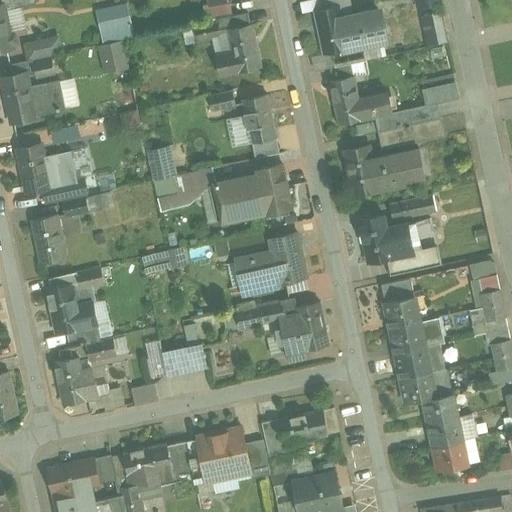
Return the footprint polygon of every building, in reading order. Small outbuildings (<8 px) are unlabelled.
[(37,0),(3,0),(4,4),(5,4),(7,10),(38,3),(37,0)] [(414,0),(417,9),(441,3),(439,0),(414,0)] [(233,1),(212,5),(206,6),(210,22),(218,20),(236,16),(233,1)] [(4,4),(0,4),(0,50),(15,47),(7,10),(5,4),(4,4)] [(133,35),(127,5),(96,11),(103,42),(133,35)] [(342,6),(317,11),(326,54),(334,53),(351,49),(345,19),(342,6)] [(381,12),(345,19),(351,49),(365,46),(387,41),(381,12)] [(447,42),(443,12),(421,16),(425,46),(447,42)] [(236,16),(218,20),(218,22),(220,21),(223,35),(231,33),(231,30),(252,25),(249,13),(236,16)] [(218,22),(196,27),(200,41),(215,38),(223,36),(223,35),(220,21),(218,22)] [(252,25),(231,30),(231,33),(223,35),(223,36),(215,38),(222,75),(239,72),(263,67),(254,25),(252,25)] [(196,27),(185,29),(188,44),(200,41),(196,27)] [(60,36),(25,44),(28,59),(63,52),(60,36)] [(122,43),(100,47),(105,72),(127,67),(122,43)] [(351,49),(334,53),(337,67),(353,64),(369,60),(365,46),(351,49)] [(54,57),(35,61),(35,59),(12,64),(14,76),(29,73),(29,76),(38,74),(39,77),(57,73),(54,57)] [(337,67),(332,68),(334,81),(331,82),(341,124),(377,116),(394,112),(390,93),(361,100),(353,64),(337,67)] [(14,76),(4,78),(13,121),(38,116),(38,115),(68,109),(62,80),(31,86),(29,76),(29,73),(14,76)] [(234,92),(212,97),(215,110),(237,105),(234,92)] [(269,95),(245,100),(254,142),(257,141),(278,137),(269,95)] [(212,97),(204,98),(207,112),(215,110),(212,97)] [(394,112),(377,116),(380,132),(443,118),(440,102),(394,112)] [(443,118),(380,132),(384,149),(447,136),(444,120),(443,118)] [(71,128),(48,132),(51,146),(74,141),(71,128)] [(278,137),(257,141),(260,153),(280,149),(278,137)] [(43,144),(19,149),(28,192),(46,189),(53,187),(52,185),(43,144)] [(421,149),(375,159),(372,146),(347,152),(355,194),(428,179),(421,149)] [(182,147),(151,154),(156,180),(178,176),(176,165),(178,165),(176,157),(184,156),(182,147)] [(284,165),(260,170),(260,174),(269,212),(269,213),(293,208),(284,165)] [(178,176),(156,180),(163,211),(190,204),(216,181),(212,167),(178,176)] [(260,174),(217,183),(221,204),(229,208),(231,220),(269,212),(260,174)] [(80,179),(52,185),(53,187),(46,189),(49,204),(84,196),(80,179)] [(100,195),(87,197),(90,211),(103,208),(100,195)] [(434,195),(392,205),(396,220),(438,211),(434,195)] [(87,197),(64,202),(67,215),(90,211),(87,197)] [(58,213),(34,219),(44,262),(68,257),(58,213)] [(385,215),(361,220),(371,263),(388,260),(415,254),(416,253),(416,251),(410,223),(388,228),(385,215)] [(264,230),(228,238),(232,254),(233,255),(269,247),(264,230)] [(300,232),(273,237),(276,252),(237,260),(244,292),(310,278),(300,232)] [(228,238),(215,241),(219,255),(222,257),(232,254),(228,238)] [(438,246),(416,251),(416,253),(415,254),(419,270),(443,265),(438,246)] [(181,249),(169,251),(174,275),(186,272),(181,249)] [(415,254),(388,260),(392,276),(419,270),(415,254)] [(102,268),(79,273),(81,284),(82,288),(105,283),(102,268)] [(79,272),(51,278),(54,289),(73,284),(74,285),(81,284),(79,273),(79,272)] [(499,275),(482,279),(486,293),(502,290),(499,275)] [(412,277),(384,283),(387,301),(386,301),(392,327),(421,321),(412,277)] [(54,289),(49,290),(59,333),(74,330),(98,324),(94,302),(78,306),(74,285),(73,284),(54,289)] [(486,293),(483,294),(486,307),(505,303),(502,290),(486,293)] [(283,303),(261,308),(261,310),(240,314),(242,328),(282,320),(299,316),(297,307),(299,307),(297,298),(282,301),(283,303)] [(299,307),(297,307),(299,316),(282,320),(289,354),(331,345),(322,302),(299,307)] [(505,303),(486,307),(488,319),(489,321),(508,317),(505,303)] [(421,321),(392,327),(398,353),(427,347),(446,343),(440,317),(421,321)] [(508,317),(489,321),(488,319),(484,320),(487,334),(510,329),(508,317)] [(98,324),(74,330),(77,345),(89,342),(89,344),(102,341),(98,324)] [(511,338),(510,329),(487,334),(490,345),(494,344),(511,339),(511,338)] [(102,341),(89,344),(89,342),(77,345),(60,349),(62,360),(81,356),(82,360),(90,358),(91,360),(129,351),(125,336),(102,341)] [(511,339),(494,344),(497,358),(511,354),(511,339)] [(204,344),(190,347),(195,369),(208,366),(204,344)] [(190,347),(178,350),(182,372),(195,369),(190,347)] [(427,347),(398,353),(403,377),(432,371),(427,347)] [(178,350),(165,353),(170,375),(182,372),(178,350)] [(511,354),(497,358),(500,371),(511,368),(511,354)] [(62,360),(57,361),(66,404),(101,396),(97,380),(96,381),(93,367),(84,369),(82,360),(81,356),(62,360)] [(432,371),(403,377),(408,403),(426,400),(438,397),(432,371)] [(1,373),(0,373),(0,418),(19,414),(9,372),(1,373)] [(154,383),(133,388),(137,404),(158,399),(154,383)] [(438,397),(426,400),(431,423),(460,418),(455,394),(438,397)] [(336,407),(325,409),(330,434),(341,431),(336,407)] [(325,409),(281,419),(287,443),(288,443),(330,434),(325,409)] [(460,418),(431,423),(435,446),(464,440),(460,418)] [(281,419),(264,423),(272,458),(291,454),(288,443),(287,443),(281,419)] [(244,426),(199,436),(200,439),(188,441),(195,472),(197,482),(200,482),(214,478),(251,470),(253,470),(248,443),(244,426)] [(265,439),(248,443),(253,470),(251,470),(253,478),(273,474),(265,439)] [(464,440),(435,446),(440,470),(469,464),(464,440)] [(188,441),(169,446),(174,468),(172,468),(174,477),(195,472),(188,441)] [(168,443),(125,453),(131,478),(133,485),(139,484),(174,477),(172,468),(174,468),(169,446),(168,443)] [(291,454),(272,458),(275,474),(294,470),(291,454)] [(113,455),(51,469),(57,494),(58,493),(61,509),(60,509),(60,511),(64,510),(64,511),(97,511),(96,502),(94,496),(80,500),(78,489),(118,480),(113,455)] [(338,472),(295,482),(301,511),(324,511),(341,508),(345,508),(338,472)] [(214,478),(200,482),(202,493),(216,491),(214,478)] [(4,479),(0,479),(0,505),(9,503),(4,479)] [(133,485),(122,488),(124,496),(127,511),(144,511),(139,484),(133,485)] [(127,511),(124,496),(96,502),(97,511),(127,511)] [(503,511),(501,497),(429,508),(430,509),(433,509),(434,511),(503,511)] [(11,511),(9,503),(0,505),(0,511),(11,511)]
